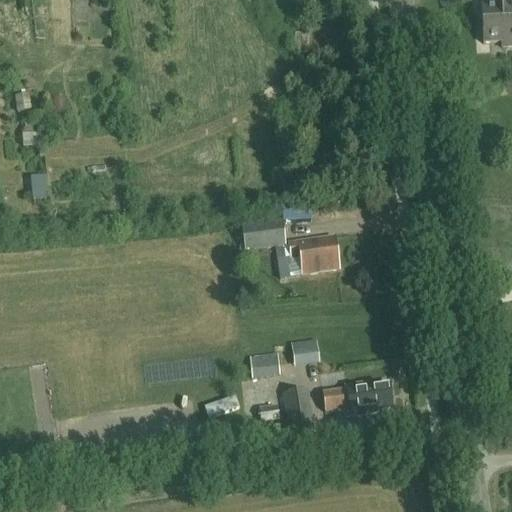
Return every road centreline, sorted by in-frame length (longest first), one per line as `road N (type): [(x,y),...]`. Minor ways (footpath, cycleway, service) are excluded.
road 1 (tertiary): [(467,439),(401,0)]
road 2 (track): [(0,501),(316,455)]
road 3 (unclassified): [(316,455),(467,439)]
